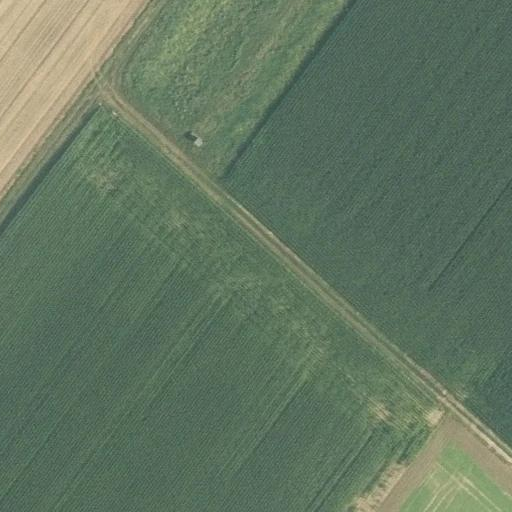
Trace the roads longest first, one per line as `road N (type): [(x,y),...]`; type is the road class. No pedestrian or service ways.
road 1 (track): [(110,105),(511,467)]
road 2 (track): [(191,0),(0,240)]
